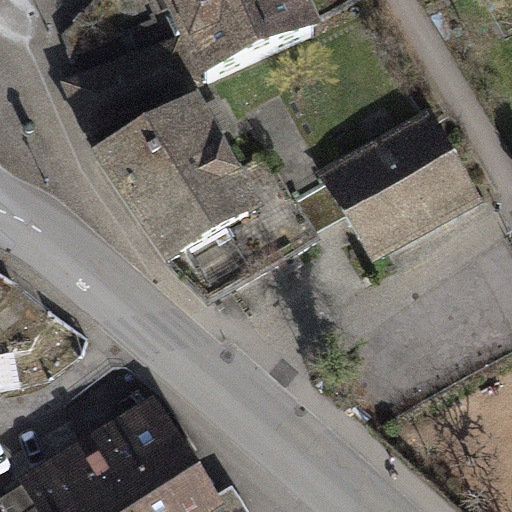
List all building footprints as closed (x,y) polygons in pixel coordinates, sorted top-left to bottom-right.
[(300,0),(159,0),(209,98),(252,77),(262,98),(332,63),(300,0)] [(178,41),(67,83),(89,139),(199,97),(178,41)] [(205,95),(98,156),(171,284),(278,223),(205,95)] [(428,132),(320,192),(377,294),(485,235),(428,132)] [(148,396),(10,482),(28,511),(213,511),(219,509),(148,396)]
